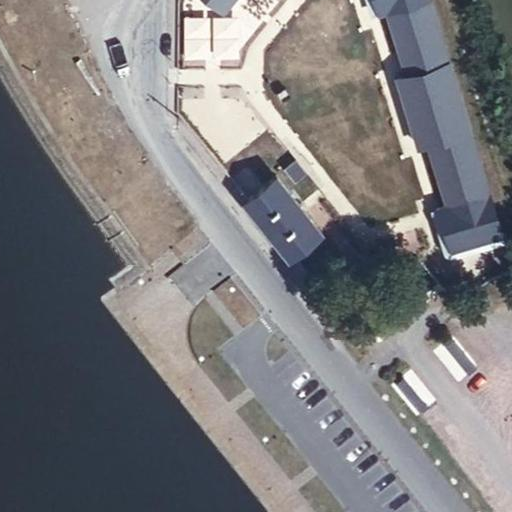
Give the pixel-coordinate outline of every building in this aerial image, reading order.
[(214,0),(226,8),(232,0),(214,0)] [(449,202),(494,188),(434,0),(404,0),(387,5),(406,64),(399,66),(425,146),(431,144),(449,202)] [(226,150),(216,158),(234,180),(244,172),(226,150)] [(246,194),(291,251),(325,225),(301,195),(280,168),(246,194)] [(494,277),(511,271),(511,256),(510,251),(488,258),(494,277)] [(303,268),(320,288),(330,280),(314,259),(303,268)] [(469,275),(456,285),(462,292),(474,282),(469,275)]
